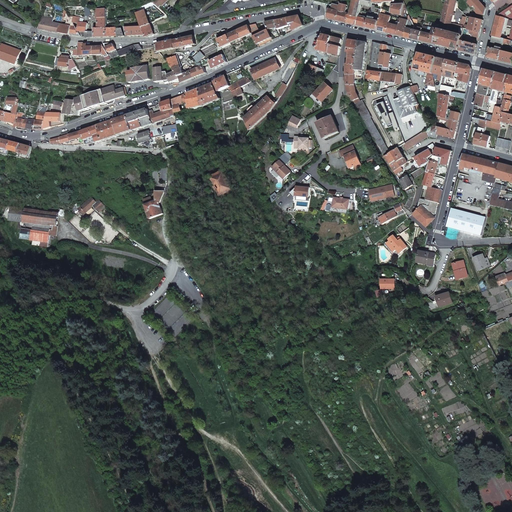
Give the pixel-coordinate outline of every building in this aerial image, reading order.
[(354,0),(350,16),(358,18),(359,16),(360,10),(361,5),(362,0),(354,0)] [(445,0),(446,0),(440,23),(444,24),(451,25),(456,0),(445,0)] [(478,0),(466,0),(473,8),(478,14),(485,15),(486,8),(478,0)] [(329,9),(327,18),(336,20),(340,4),(340,3),(338,4),(337,5),(333,6),(332,10),(329,9)] [(340,4),(336,20),(344,22),(346,23),(348,15),(346,13),(348,5),(340,4)] [(393,5),(391,13),(392,13),(401,15),(404,4),(393,5)] [(511,5),(498,16),(507,18),(511,19),(511,5)] [(106,24),(105,8),(97,8),(96,10),(93,11),(93,15),(97,15),(97,19),(97,27),(106,27),(106,24)] [(148,37),(156,33),(147,9),(137,12),(143,27),(146,35),(148,37)] [(391,17),(390,16),(385,15),(381,14),(379,22),(377,30),(386,32),(387,33),(389,24),(391,17)] [(346,23),(356,25),(358,18),(350,16),(348,15),(346,23)] [(408,21),(405,37),(410,38),(412,39),(414,30),(414,26),(410,15),(408,21)] [(460,15),(458,25),(458,26),(464,27),(466,16),(460,15)] [(291,25),(294,31),(304,26),(300,16),(288,18),(291,25)] [(363,17),(360,16),(359,16),(356,25),(358,26),(367,28),(368,20),(363,18),(363,17)] [(462,35),(458,50),(475,54),(477,44),(468,42),(470,33),(474,34),(473,37),(479,38),(483,21),(466,16),(464,27),(462,34),(462,35)] [(498,16),(493,36),(501,38),(502,34),(503,35),(507,18),(498,16)] [(278,28),(279,30),(291,25),(288,18),(275,20),(278,28)] [(375,30),(377,30),(379,22),(369,19),(368,20),(367,28),(375,30)] [(405,37),(408,21),(401,19),(400,23),(399,27),(397,35),(400,36),(405,37)] [(42,20),(39,29),(49,30),(59,32),(61,24),(42,20)] [(265,22),(268,30),(278,28),(275,20),(265,22)] [(61,24),(59,32),(76,35),(81,36),(78,30),(74,22),(65,21),(65,25),(61,24)] [(78,30),(81,36),(85,37),(85,31),(87,31),(87,23),(85,23),(79,23),(78,30)] [(249,26),(252,33),(259,30),(256,24),(249,26)] [(395,35),(397,35),(399,27),(396,26),(389,24),(387,33),(395,35)] [(238,31),(242,39),(253,34),(252,33),(249,26),(238,31)] [(93,27),(94,36),(106,36),(106,27),(97,27),(93,27)] [(134,35),(146,35),(143,27),(127,27),(127,36),(134,35)] [(433,31),(430,43),(431,43),(435,44),(439,30),(432,28),(429,27),(428,29),(432,30),(433,31)] [(422,32),(420,41),(425,42),(430,43),(433,31),(432,30),(428,29),(423,28),(422,32)] [(254,37),(258,45),(272,38),(268,30),(254,37)] [(414,30),(412,39),(413,39),(420,41),(422,32),(418,31),(414,30)] [(439,30),(435,44),(447,47),(458,50),(462,35),(458,35),(439,30)] [(228,35),(232,44),(242,39),(238,31),(228,35)] [(323,34),(317,50),(328,52),(332,36),(323,34)] [(219,40),(223,50),(233,45),(232,44),(228,35),(225,37),(219,40)] [(175,40),(177,48),(196,44),(194,36),(175,40)] [(332,36),(328,52),(338,55),(341,47),(339,46),(341,39),(332,36)] [(493,36),(490,44),(498,46),(497,47),(494,47),(494,49),(501,51),(503,42),(504,39),(501,38),(493,36)] [(175,40),(169,40),(153,44),(156,47),(159,46),(161,51),(177,48),(175,40)] [(359,41),(349,40),(347,52),(350,52),(348,64),(356,64),(359,41)] [(367,43),(359,41),(356,64),(355,71),(355,74),(355,77),(362,78),(367,43)] [(84,42),(78,42),(78,49),(78,55),(93,55),(93,46),(84,46),(84,44),(84,42)] [(112,44),(111,42),(103,43),(113,58),(121,54),(118,51),(114,44),(112,44)] [(388,45),(372,42),(368,71),(383,73),(389,73),(390,69),(385,68),(385,66),(381,66),(381,52),(386,53),(386,52),(388,45)] [(3,44),(0,50),(0,57),(17,64),(22,51),(3,44)] [(93,46),(93,55),(105,55),(106,56),(109,55),(102,44),(93,44),(93,46)] [(122,57),(138,49),(133,44),(118,51),(121,54),(122,57)] [(494,49),(490,48),(487,57),(492,59),(499,60),(501,51),(494,49)] [(511,53),(501,51),(499,60),(510,63),(511,63),(511,53)] [(183,82),(195,77),(192,70),(185,73),(175,52),(168,56),(169,58),(176,70),(179,76),(183,82)] [(381,52),(381,66),(385,66),(385,68),(390,69),(392,54),(386,52),(386,53),(381,52)] [(428,55),(419,53),(415,69),(428,73),(433,74),(434,73),(438,58),(428,55)] [(68,55),(62,55),(62,58),(60,58),(59,66),(69,66),(70,58),(69,58),(68,58),(68,55)] [(211,62),(214,69),(223,65),(228,63),(224,55),(211,62)] [(444,59),(438,58),(434,73),(443,76),(447,60),(444,59)] [(251,70),(256,80),(280,68),(275,59),(251,70)] [(459,63),(447,60),(443,76),(455,79),(459,63)] [(195,77),(207,72),(203,65),(199,63),(198,63),(200,67),(192,70),(195,77)] [(470,66),(459,63),(455,79),(457,79),(458,80),(459,80),(466,83),(468,83),(472,69),(470,66)] [(311,64),(308,72),(321,78),(325,70),(311,64)] [(346,74),(355,74),(355,71),(356,64),(348,64),(346,64),(346,74)] [(130,82),(151,79),(149,65),(141,66),(141,65),(136,66),(132,67),(132,69),(128,70),(130,82)] [(156,82),(170,80),(175,77),(179,76),(176,70),(168,74),(167,71),(163,71),(162,66),(154,67),(156,82)] [(497,73),(484,69),(478,94),(491,97),(493,89),(497,73)] [(368,71),(367,79),(381,81),(383,73),(368,71)] [(383,73),(381,81),(401,84),(402,75),(389,73),(383,73)] [(433,74),(428,73),(426,84),(428,85),(429,93),(436,94),(433,74)] [(506,92),(510,76),(506,75),(497,73),(493,89),(498,90),(498,91),(499,92),(499,91),(506,92)] [(355,85),(355,77),(355,74),(346,74),(346,77),(344,78),(344,81),(346,81),(346,85),(355,85)] [(224,76),(214,81),(219,91),(228,87),(229,89),(231,88),(230,85),(225,76),(224,76)] [(247,77),(230,85),(231,88),(236,98),(244,93),(241,87),(252,82),(247,77)] [(214,82),(188,93),(190,104),(190,108),(194,107),(194,109),(203,108),(203,106),(222,98),(214,82)] [(325,83),(312,98),(320,105),(333,90),(325,83)] [(74,113),(78,112),(79,111),(80,111),(81,111),(87,109),(88,109),(91,108),(91,107),(92,107),(103,103),(104,104),(108,102),(107,102),(127,95),(124,87),(117,89),(115,84),(76,98),(76,99),(75,99),(67,98),(67,99),(66,110),(66,114),(74,115),(74,113)] [(450,87),(440,84),(440,94),(449,96),(450,87)] [(275,96),(279,98),(285,88),(282,85),(275,96)] [(348,92),(353,100),(359,98),(356,92),(355,85),(346,85),(348,92)] [(423,103),(417,85),(411,87),(418,105),(423,103)] [(417,112),(414,106),(418,105),(411,87),(398,92),(400,98),(394,100),(401,118),(417,112)] [(491,97),(489,103),(494,104),(496,107),(495,111),(497,107),(502,108),(503,105),(499,104),(500,100),(497,99),(499,92),(498,91),(498,90),(493,89),(491,97)] [(190,104),(188,93),(172,99),(174,107),(175,113),(183,110),(182,106),(190,104)] [(449,96),(440,94),(438,117),(450,119),(451,117),(447,116),(449,101),(454,102),(455,97),(452,96),(449,96)] [(491,97),(478,94),(476,106),(484,108),(485,102),(489,103),(491,97)] [(245,119),(250,130),(270,111),(276,103),(269,95),(245,119)] [(13,103),(13,110),(13,112),(18,113),(18,111),(18,106),(19,103),(19,99),(17,99),(17,97),(8,97),(7,103),(13,103)] [(56,101),(55,109),(66,110),(67,99),(64,99),(64,100),(62,100),(62,102),(56,101)] [(174,107),(172,99),(162,103),(163,106),(164,111),(174,107)] [(355,103),(385,156),(389,153),(370,118),(371,117),(362,100),(360,101),(355,103)] [(511,103),(504,101),(503,105),(502,108),(501,112),(504,113),(509,114),(511,103)] [(44,121),(45,122),(45,121),(46,121),(48,108),(40,107),(39,112),(38,118),(44,120),(44,121)] [(175,113),(174,107),(164,111),(155,114),(153,109),(150,110),(155,123),(176,117),(175,113)] [(497,107),(495,111),(494,116),(493,122),(501,124),(504,113),(501,112),(502,108),(497,107)] [(45,122),(44,129),(52,126),(52,121),(62,121),(62,113),(60,113),(52,112),(53,111),(53,108),(48,108),(46,121),(45,121),(45,122)] [(151,116),(148,108),(129,115),(131,123),(151,116)] [(6,111),(4,120),(14,122),(14,126),(15,126),(15,128),(17,128),(18,122),(18,117),(18,113),(13,112),(6,111)] [(18,113),(18,117),(20,118),(18,125),(27,128),(29,119),(23,118),(23,114),(25,115),(26,112),(18,111),(18,113)] [(461,114),(452,112),(451,117),(450,119),(459,122),(461,114)] [(509,114),(504,113),(501,124),(501,126),(502,127),(503,122),(506,123),(509,124),(511,115),(509,114)] [(131,123),(129,115),(115,120),(121,135),(134,131),(131,123)] [(154,124),(151,116),(131,123),(134,131),(154,124)] [(332,116),(317,122),(325,139),(340,132),(332,116)] [(293,117),(289,125),(296,129),(300,121),(293,117)] [(450,119),(438,117),(438,122),(438,127),(437,134),(455,139),(459,122),(450,119)] [(29,119),(27,128),(34,130),(37,120),(29,119)] [(481,119),(474,144),(481,146),(484,135),(487,121),(485,120),(481,119)] [(37,120),(34,130),(44,129),(45,122),(44,121),(37,120)] [(121,135),(115,120),(98,126),(104,141),(121,135)] [(428,129),(405,144),(408,149),(428,135),(429,137),(437,138),(437,134),(438,127),(438,122),(428,129)] [(165,135),(178,132),(177,125),(164,127),(165,135)] [(104,141),(98,126),(82,131),(86,144),(104,141)] [(86,144),(82,131),(66,136),(51,140),(52,144),(63,145),(69,145),(86,144)] [(153,148),(154,148),(151,131),(139,135),(141,144),(148,141),(149,148),(153,148)] [(490,136),(484,135),(481,146),(489,148),(490,146),(490,144),(488,144),(490,136)] [(0,147),(10,151),(12,141),(1,138),(0,140),(0,147)] [(300,149),(309,149),(309,139),(303,139),(300,139),(300,138),(295,138),(295,147),(300,147),(300,149)] [(511,141),(498,138),(496,146),(509,149),(511,141)] [(152,140),(154,148),(158,148),(166,147),(164,139),(152,140)] [(30,156),(32,147),(12,141),(10,151),(30,156)] [(218,157),(216,153),(211,142),(196,149),(202,161),(200,162),(202,166),(218,157)] [(345,156),(351,168),(361,163),(355,151),(353,146),(340,151),(343,157),(345,156)] [(452,151),(436,147),(434,155),(428,160),(429,162),(430,161),(439,163),(448,166),(452,151)] [(389,153),(385,156),(394,171),(396,170),(401,167),(408,163),(398,148),(389,153)] [(416,158),(421,167),(429,162),(428,160),(427,159),(432,155),(429,149),(416,158)] [(496,178),(500,163),(464,154),(460,169),(465,171),(466,168),(471,169),(481,172),(485,173),(485,174),(483,180),(495,183),(496,178)] [(271,165),(284,179),(291,172),(278,158),(271,165)] [(439,163),(430,161),(423,185),(432,187),(438,165),(439,163)] [(500,163),(496,178),(511,181),(511,166),(509,165),(500,163)] [(226,209),(238,204),(233,195),(237,193),(230,180),(232,179),(227,170),(225,170),(211,176),(212,177),(209,178),(210,181),(213,180),(221,196),(220,197),(226,209)] [(407,175),(400,180),(406,190),(413,185),(407,175)] [(369,189),(370,194),(379,192),(380,197),(395,193),(392,182),(369,189)] [(413,214),(427,227),(435,218),(433,216),(436,213),(439,203),(442,190),(432,187),(423,185),(422,190),(417,207),(416,211),(413,214)] [(297,186),(291,193),(295,197),(296,195),(309,197),(310,187),(297,186)] [(160,203),(165,188),(163,189),(163,190),(157,190),(157,199),(146,204),(150,218),(163,213),(160,203)] [(494,190),(490,205),(501,208),(502,200),(499,199),(500,192),(494,190)] [(219,212),(220,212),(223,210),(215,196),(211,198),(219,212)] [(104,207),(96,199),(93,201),(90,197),(81,206),(76,201),(73,205),(76,209),(78,209),(81,212),(84,215),(93,206),(99,212),(104,207)] [(333,207),(348,209),(350,199),(334,197),(333,207)] [(511,202),(502,200),(501,208),(511,210),(511,202)] [(394,207),(397,212),(403,209),(402,207),(403,207),(403,205),(402,202),(394,207)] [(26,205),(25,209),(24,222),(31,223),(30,227),(33,227),(32,230),(22,229),(22,238),(49,242),(51,229),(53,229),(53,225),(56,225),(58,208),(26,205)] [(10,207),(8,221),(24,222),(25,209),(10,207)] [(486,217),(452,208),(447,227),(449,227),(447,237),(450,238),(452,239),(460,239),(481,238),(486,217)] [(379,219),(376,221),(378,224),(382,224),(397,216),(394,210),(384,215),(382,213),(377,215),(379,219)] [(387,244),(394,252),(397,250),(400,254),(407,247),(401,239),(399,242),(397,240),(394,236),(389,240),(391,241),(387,244)] [(420,251),(418,262),(434,265),(436,254),(420,251)] [(474,258),(479,272),(489,269),(483,255),(474,258)] [(457,280),(468,277),(464,261),(455,263),(457,271),(455,272),(457,280)] [(505,273),(496,277),(500,285),(506,283),(511,280),(511,272),(507,275),(505,273)] [(381,281),(381,291),(395,290),(395,281),(381,281)] [(439,307),(453,302),(450,292),(435,297),(439,307)]
